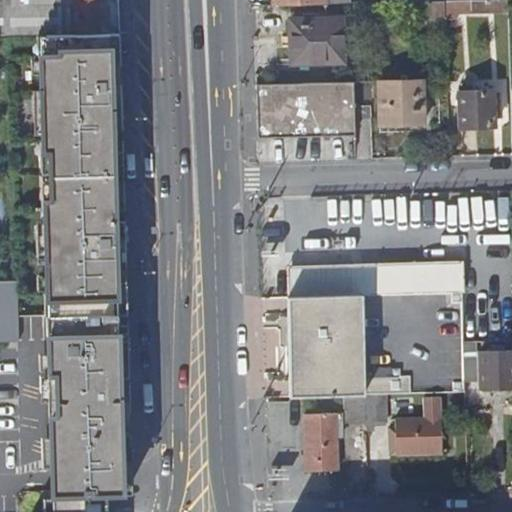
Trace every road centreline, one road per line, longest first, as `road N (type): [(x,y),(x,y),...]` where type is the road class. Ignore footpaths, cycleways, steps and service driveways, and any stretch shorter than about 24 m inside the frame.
road 1 (primary): [(150,0),(188,511)]
road 2 (primary): [(222,511),(226,180)]
road 3 (residential): [(226,180),(511,172)]
road 4 (primary): [(226,180),(221,0)]
